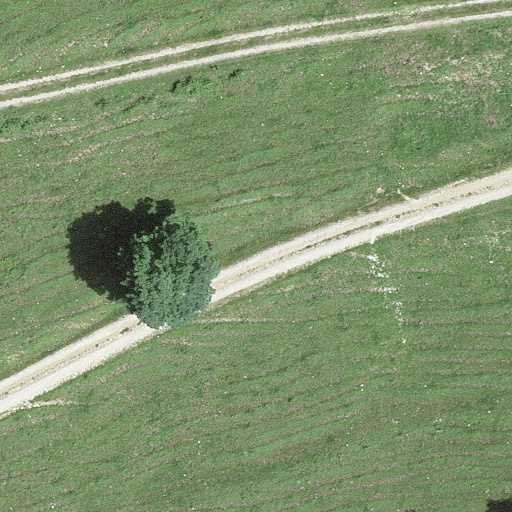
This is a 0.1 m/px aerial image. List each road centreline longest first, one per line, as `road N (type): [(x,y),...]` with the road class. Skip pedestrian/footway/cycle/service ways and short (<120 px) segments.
road 1 (track): [(511,178),(395,212),(243,271),(0,390)]
road 2 (track): [(0,92),(275,37),(511,5)]
